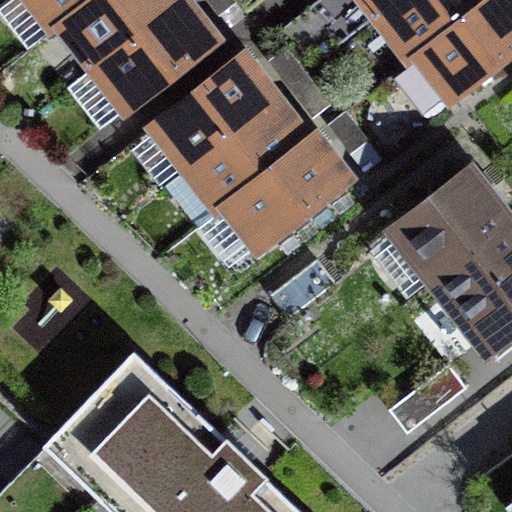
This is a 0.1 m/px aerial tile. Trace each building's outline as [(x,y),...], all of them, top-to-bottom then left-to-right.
[(62,23),(91,0),(33,0),(55,28),(62,23)] [(94,65),(177,0),(91,0),(62,23),(94,65)] [(214,40),(182,0),(177,0),(94,65),(127,108),(214,40)] [(366,0),(381,18),(403,0),(366,0)] [(489,0),(403,0),(381,18),(413,59),(419,54),(489,0)] [(511,50),(511,0),(489,0),(419,54),(452,97),(511,50)] [(188,167),(275,100),(242,57),(155,125),(188,167)] [(275,100),(188,167),(220,209),(227,204),(307,141),(275,100)] [(260,247),(346,179),(313,137),(307,141),(227,204),(260,247)] [(434,280),(509,222),(468,169),(393,227),(434,280)] [(511,225),(509,222),(434,280),(489,351),(511,333),(511,225)] [(336,283),(317,259),(270,295),(288,319),(336,283)] [(301,511),(134,350),(58,429),(85,456),(78,464),(128,511),(301,511)] [(389,409),(407,433),(466,387),(448,364),(389,409)]
